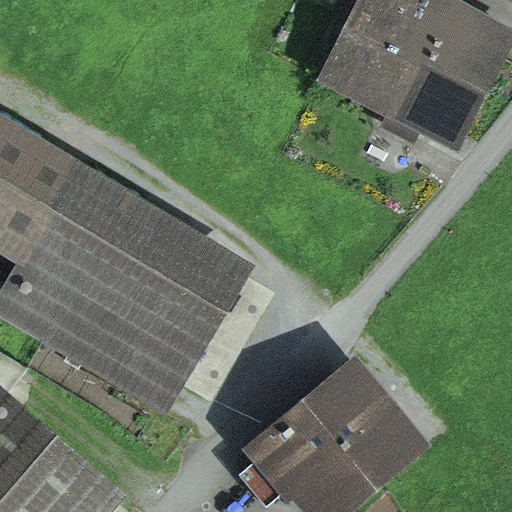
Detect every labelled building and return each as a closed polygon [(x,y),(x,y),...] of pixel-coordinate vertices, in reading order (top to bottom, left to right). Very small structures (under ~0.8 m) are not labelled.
[(363,0),(328,71),(390,102),(442,1),(441,0),(363,0)] [(390,102),(452,133),(505,34),(442,1),(390,102)] [(282,261),(19,104),(0,135),(0,218),(41,242),(9,297),(194,407),(282,261)] [(0,375),(0,511),(105,511),(138,476),(12,363),(0,375)] [(353,363),(264,438),(326,511),(415,436),(353,363)]
